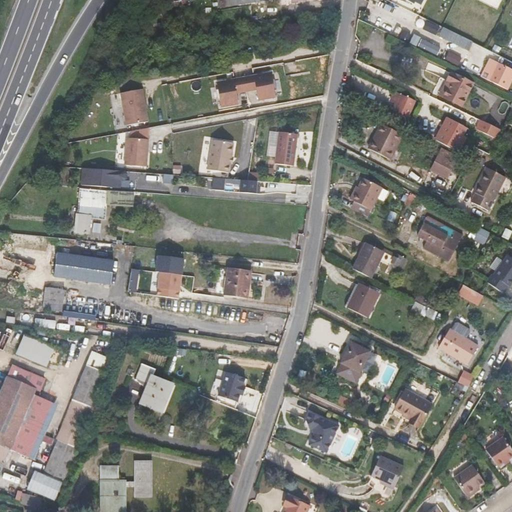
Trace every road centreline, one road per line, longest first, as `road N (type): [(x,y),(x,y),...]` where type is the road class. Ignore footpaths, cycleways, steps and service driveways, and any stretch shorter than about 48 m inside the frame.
road 1 (residential): [(237,511),(303,302),(350,0)]
road 2 (unknown): [(342,49),(108,91)]
road 3 (trunk): [(0,177),(98,0)]
road 4 (primary): [(0,127),(52,0)]
